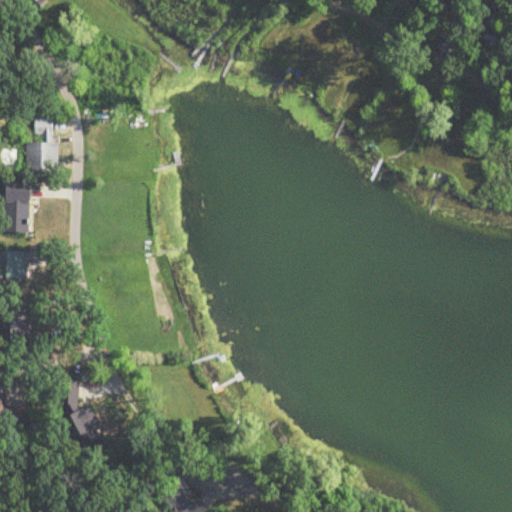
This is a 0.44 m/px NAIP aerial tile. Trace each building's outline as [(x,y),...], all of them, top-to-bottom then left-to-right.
[(21,0),(31,12),(45,0),(21,0)] [(444,0),(441,12),(462,20),(469,0),(444,0)] [(477,9),(472,32),(503,40),(511,4),(511,2),(502,0),(487,0),(485,11),(477,9)] [(29,141),(29,174),(60,174),(60,142),(54,142),(54,119),(35,119),(36,141),(29,141)] [(34,182),(6,182),(6,233),(34,233),(34,182)] [(31,251),(0,251),(0,278),(31,279),(31,251)] [(33,305),(3,305),(3,341),(33,341),(33,305)] [(0,426),(26,427),(26,408),(7,408),(7,379),(0,378),(0,426)] [(80,382),(65,382),(63,440),(95,442),(97,409),(79,408),(80,382)]
